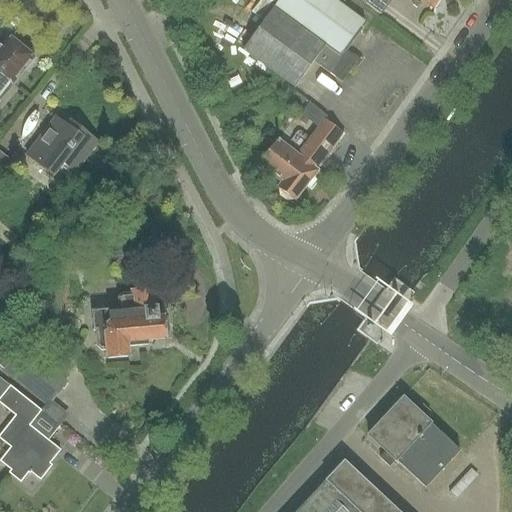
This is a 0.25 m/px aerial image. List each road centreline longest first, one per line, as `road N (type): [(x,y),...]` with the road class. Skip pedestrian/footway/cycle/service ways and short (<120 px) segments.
road 1 (tertiary): [(307,262),(246,228),(124,0)]
road 2 (tertiary): [(307,262),(497,0)]
road 3 (tertiary): [(123,511),(307,262)]
road 4 (residential): [(271,511),(421,336)]
road 5 (residential): [(421,336),(511,199)]
road 6 (residential): [(421,336),(307,262)]
